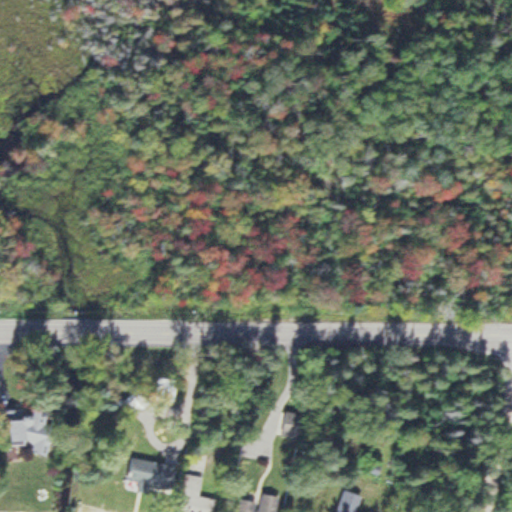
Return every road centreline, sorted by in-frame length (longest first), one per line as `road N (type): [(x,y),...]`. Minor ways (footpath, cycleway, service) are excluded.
road 1 (residential): [(314,333),(0,331)]
road 2 (residential): [(511,334),(314,333)]
road 3 (residential): [(511,385),(482,511)]
